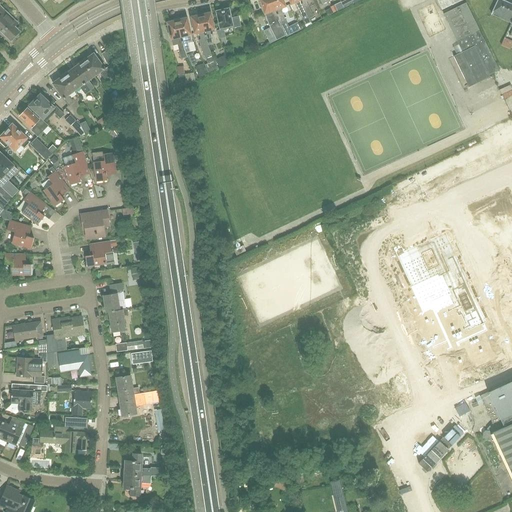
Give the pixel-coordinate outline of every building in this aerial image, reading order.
[(264,12),(265,14),(269,25),(276,40),(286,36),(279,23),(280,22),(272,0),(259,0),(262,8),(261,8),(263,13),(264,12)] [(272,0),(280,22),(283,21),(282,18),(284,18),(281,8),(285,6),(283,0),(272,0)] [(309,18),(300,0),(289,0),(291,4),(295,2),(301,14),(300,14),(305,25),(311,22),(309,18)] [(300,0),(309,18),(313,16),(307,2),(311,0),(310,0),(300,0)] [(345,8),(355,3),(353,0),(347,0),(342,3),(345,8)] [(436,0),(442,10),(462,0),(436,0)] [(498,0),(492,14),(503,19),(510,4),(501,0),(498,0)] [(18,33),(19,31),(15,27),(17,24),(10,17),(11,16),(0,4),(0,3),(1,3),(0,2),(0,13),(1,15),(0,16),(0,30),(1,30),(11,40),(12,39),(14,40),(19,34),(18,33)] [(466,3),(444,14),(463,52),(454,56),(465,79),(469,77),(473,85),(490,77),(488,75),(492,73),(499,70),(466,3)] [(503,19),(511,23),(511,21),(511,4),(510,4),(503,19)] [(217,31),(220,38),(225,37),(224,30),(226,29),(226,28),(232,26),(233,29),(241,27),(239,17),(231,19),(229,9),(217,12),(221,30),(217,31)] [(205,15),(202,16),(208,45),(211,53),(211,52),(216,51),(213,43),(213,42),(210,31),(215,30),(211,14),(210,14),(209,12),(206,13),(205,15)] [(193,18),(192,18),(195,34),(200,33),(201,40),(200,43),(201,48),(206,59),(212,56),(211,53),(208,45),(202,16),(198,17),(197,15),(193,16),(193,18)] [(180,20),(177,21),(184,50),(186,54),(190,53),(188,44),(193,43),(191,35),(187,19),(186,19),(185,17),(181,18),(180,20)] [(187,58),(186,54),(184,50),(177,21),(174,22),(173,20),(169,21),(169,23),(168,23),(170,34),(168,34),(170,39),(171,39),(173,47),(178,46),(181,60),(187,58)] [(284,32),(286,36),(286,37),(293,33),(290,26),(289,27),(283,30),(284,32)] [(510,43),(504,40),(502,39),(499,45),(507,49),(510,43)] [(108,50),(102,54),(108,65),(109,64),(114,61),(115,61),(108,50)] [(88,56),(83,61),(94,76),(100,72),(105,79),(110,76),(101,63),(100,64),(93,54),(91,56),(89,57),(88,56)] [(78,65),(73,69),(90,91),(94,88),(88,80),(94,76),(83,61),(77,65),(78,65)] [(196,67),(199,78),(207,75),(204,64),(196,67)] [(216,65),(207,69),(210,75),(219,70),(216,65)] [(68,71),(63,75),(74,91),(80,86),(86,94),(90,91),(73,69),(69,72),(68,71)] [(74,91),(63,75),(57,79),(58,80),(56,81),(56,82),(53,83),(60,93),(69,106),(74,102),(68,95),(74,91)] [(185,75),(178,76),(180,87),(185,86),(186,86),(186,84),(185,75)] [(500,90),(502,95),(511,90),(511,87),(511,85),(500,90)] [(61,118),(65,114),(56,106),(55,108),(40,94),(37,97),(38,97),(35,101),(34,100),(30,104),(31,105),(30,106),(43,118),(49,113),(51,115),(54,112),(61,118)] [(115,108),(106,114),(110,119),(119,112),(115,108)] [(26,110),(25,109),(20,114),(21,115),(20,117),(33,129),(31,131),(38,137),(43,132),(41,130),(46,124),(40,118),(39,119),(27,109),(26,110)] [(105,116),(97,122),(100,127),(109,121),(105,116)] [(81,136),(85,134),(82,128),(80,124),(76,121),(71,125),(81,136)] [(80,124),(82,128),(85,134),(91,131),(86,121),(80,124)] [(25,147),(30,141),(13,124),(1,137),(3,139),(0,141),(6,147),(9,144),(15,150),(21,144),(25,147)] [(80,177),(90,174),(79,138),(74,139),(78,153),(73,155),(76,163),(65,166),(71,185),(81,182),(80,177)] [(31,145),(47,160),(53,154),(37,139),(31,145)] [(0,195),(7,202),(8,203),(12,198),(12,197),(18,191),(8,181),(11,178),(6,173),(13,166),(0,152),(0,176),(3,179),(0,182),(0,186),(0,187),(0,195)] [(104,154),(105,161),(94,162),(97,182),(108,180),(107,175),(117,174),(114,153),(104,154)] [(69,190),(53,167),(49,169),(52,174),(48,177),(53,184),(44,190),(55,206),(64,200),(61,196),(69,190)] [(38,180),(31,183),(34,190),(41,187),(38,180)] [(47,205),(26,189),(23,192),(27,196),(24,200),(29,204),(22,213),(38,225),(45,216),(41,213),(47,205)] [(441,234),(392,257),(405,286),(394,291),(422,353),(432,348),(450,386),(500,363),(503,370),(511,365),(511,343),(511,344),(511,343),(511,191),(437,226),(441,234)] [(9,204),(8,203),(7,202),(0,195),(0,204),(4,208),(9,204)] [(139,206),(123,209),(124,216),(134,214),(134,211),(140,210),(139,206)] [(110,225),(107,211),(82,215),(84,229),(86,229),(87,238),(105,235),(103,226),(110,225)] [(32,227),(10,220),(7,230),(15,232),(12,243),(31,249),(34,238),(29,237),(32,227)] [(91,255),(86,256),(87,267),(107,264),(107,265),(115,264),(113,251),(112,252),(111,247),(117,247),(116,240),(110,241),(89,244),(91,255)] [(243,246),(234,250),(237,255),(246,251),(243,246)] [(26,254),(5,254),(5,264),(11,264),(11,275),(31,275),(31,264),(26,264),(26,254)] [(109,285),(110,292),(110,295),(103,296),(106,313),(109,313),(120,310),(122,310),(126,309),(122,283),(109,285)] [(352,299),(343,302),(345,310),(364,304),(362,297),(352,301),(352,299)] [(122,310),(120,310),(109,313),(112,333),(127,330),(125,321),(124,321),(123,316),(128,315),(127,309),(126,309),(122,310)] [(53,320),(55,335),(56,340),(63,339),(63,337),(84,334),(81,318),(60,321),(59,319),(53,320)] [(41,332),(42,331),(41,322),(13,327),(15,339),(22,338),(23,340),(36,337),(37,340),(42,339),(41,332)] [(54,335),(47,336),(47,345),(47,354),(58,352),(56,340),(55,335),(54,335)] [(142,341),(129,343),(130,350),(143,348),(142,341)] [(80,356),(79,351),(58,354),(61,371),(79,368),(80,376),(91,374),(87,355),(80,356)] [(147,352),(131,354),(133,365),(148,363),(147,352)] [(33,360),(33,359),(21,358),(20,365),(18,364),(18,366),(17,368),(17,373),(18,375),(17,376),(32,377),(32,376),(35,376),(34,383),(44,384),(45,377),(41,376),(42,360),(33,360)] [(140,394),(139,388),(133,389),(131,376),(116,378),(119,397),(140,394)] [(511,381),(488,392),(480,396),(493,423),(487,429),(487,431),(486,431),(483,434),(483,438),(486,440),(490,440),(493,443),(495,443),(511,480),(511,381)] [(42,392),(42,386),(22,385),(21,391),(12,390),(11,403),(19,404),(18,411),(32,411),(32,405),(33,405),(33,404),(41,405),(42,392)] [(74,391),(73,407),(72,415),(82,416),(82,408),(91,408),(92,393),(80,392),(80,391),(74,391)] [(124,418),(128,418),(128,416),(137,414),(134,401),(140,400),(140,394),(119,397),(122,416),(123,416),(124,418)] [(33,438),(32,457),(43,457),(44,443),(62,443),(62,444),(65,444),(65,452),(75,453),(76,440),(78,440),(77,450),(87,450),(87,440),(87,439),(90,439),(90,434),(88,434),(88,433),(67,432),(67,429),(73,429),(74,418),(65,418),(65,428),(55,428),(55,431),(55,432),(41,432),(41,439),(33,438)] [(2,423),(1,424),(0,423),(0,438),(16,445),(17,442),(19,443),(18,445),(25,447),(33,427),(25,423),(24,426),(16,423),(14,428),(4,423),(4,422),(3,422),(2,423)] [(126,461),(125,475),(151,476),(160,477),(160,468),(151,468),(151,469),(141,469),(142,455),(134,454),(133,461),(126,461)] [(151,484),(151,476),(125,475),(124,488),(131,489),(131,496),(139,496),(140,483),(151,484)] [(30,511),(35,501),(18,494),(19,491),(8,486),(0,504),(0,506),(7,510),(5,511),(30,511)] [(347,511),(343,495),(334,497),(337,511),(347,511)]
